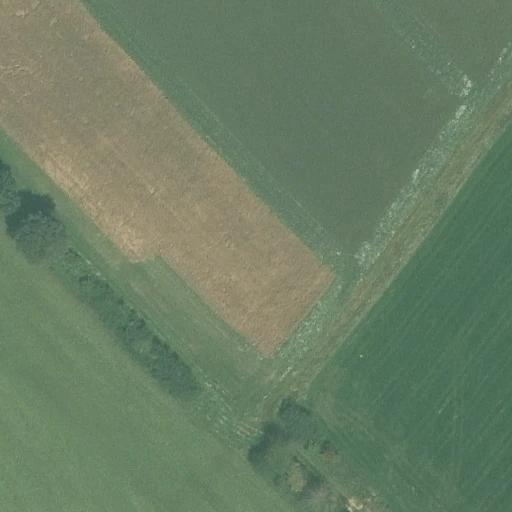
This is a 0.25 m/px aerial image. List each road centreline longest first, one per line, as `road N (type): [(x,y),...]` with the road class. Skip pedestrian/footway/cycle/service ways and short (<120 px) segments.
road 1 (track): [(351,511),(263,430),(511,89)]
road 2 (track): [(263,430),(242,431),(214,406),(0,192)]
